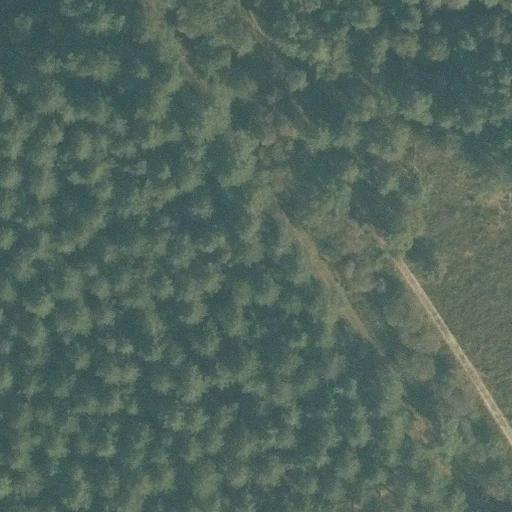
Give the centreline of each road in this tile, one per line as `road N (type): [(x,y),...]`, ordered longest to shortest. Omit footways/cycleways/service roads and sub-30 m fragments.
road 1 (track): [(155,0),(474,511)]
road 2 (track): [(511,443),(238,0)]
